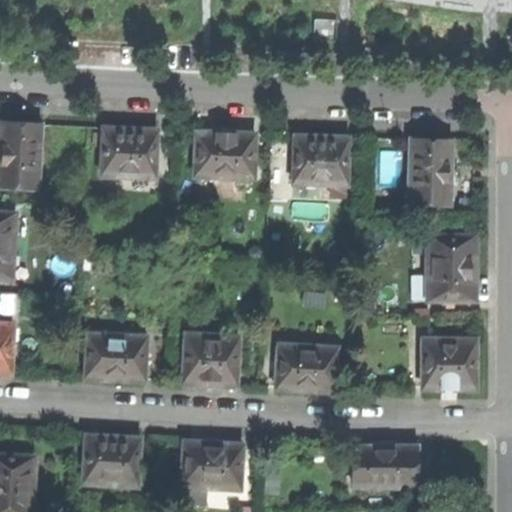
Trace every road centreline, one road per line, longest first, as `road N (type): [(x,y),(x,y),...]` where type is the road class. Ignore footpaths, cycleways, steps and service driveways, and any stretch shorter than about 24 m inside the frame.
road 1 (residential): [(0,401),(511,423)]
road 2 (residential): [(0,81),(510,101)]
road 3 (residential): [(510,101),(511,423)]
